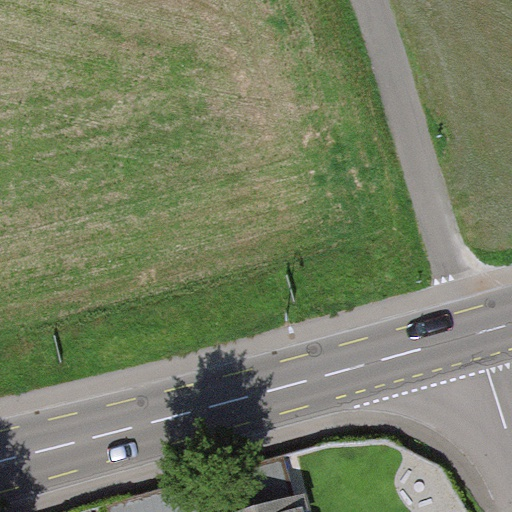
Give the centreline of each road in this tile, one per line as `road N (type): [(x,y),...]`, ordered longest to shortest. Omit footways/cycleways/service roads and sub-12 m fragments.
road 1 (primary): [(0,464),(478,335)]
road 2 (unclassified): [(367,0),(478,335)]
